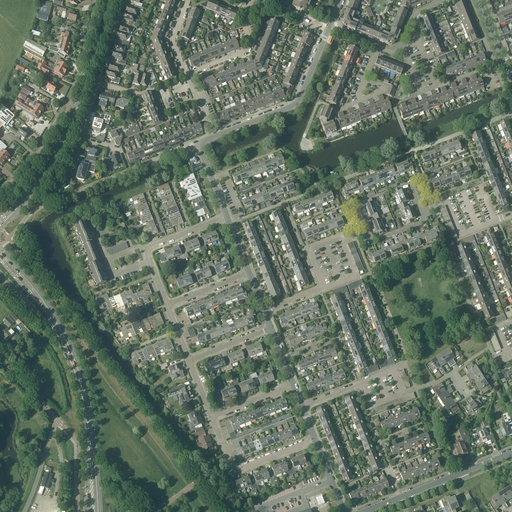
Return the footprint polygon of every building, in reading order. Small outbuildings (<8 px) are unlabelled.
[(167,0),(165,5),(175,9),(177,4),(167,0)] [(209,0),(207,6),(201,4),(203,9),(215,14),(219,4),(214,3),(215,1),(212,0),(209,0)] [(294,0),(292,7),(300,10),(301,7),(302,7),(304,11),(307,10),(305,6),(306,5),(309,7),(311,0),(294,0)] [(350,0),(348,5),(358,9),(360,4),(350,0)] [(402,0),(400,6),(409,10),(410,8),(406,0),(402,0)] [(412,0),(406,0),(410,8),(415,6),(412,0)] [(465,1),(455,5),(457,10),(467,6),(465,1)] [(42,2),(37,19),(47,22),(52,5),(42,2)] [(188,18),(197,22),(203,9),(201,4),(198,11),(191,8),(189,13),(190,14),(188,18)] [(219,4),(215,14),(220,16),(224,6),(219,4)] [(165,5),(163,10),(172,14),(175,9),(165,5)] [(348,5),(346,10),(356,14),(358,9),(348,5)] [(125,13),(134,16),(135,16),(137,9),(141,10),(143,11),(143,8),(141,8),(135,6),(134,8),(127,6),(125,13)] [(224,6),(220,16),(225,18),(229,8),(224,6)] [(467,6),(457,10),(459,14),(469,11),(467,6)] [(57,7),(56,10),(57,10),(60,11),(66,13),(65,17),(65,18),(76,21),(76,20),(78,14),(73,13),(73,11),(71,11),(71,10),(67,9),(57,7)] [(229,8),(225,18),(230,20),(233,10),(229,8)] [(399,8),(397,13),(406,17),(408,12),(399,8)] [(163,10),(161,15),(171,19),(172,14),(163,10)] [(233,10),(230,20),(234,22),(238,12),(233,10)] [(347,22),(354,19),(356,14),(346,10),(343,18),(342,20),(343,22),(342,22),(343,24),(346,23),(347,22)] [(469,11),(459,14),(461,19),(470,16),(469,11)] [(507,12),(502,14),(505,23),(506,25),(511,23),(507,12)] [(124,13),(122,20),(129,22),(128,25),(134,26),(135,23),(132,22),(134,16),(125,13),(124,13)] [(397,13),(395,18),(404,22),(406,17),(397,13)] [(431,14),(422,18),(424,23),(433,19),(431,14)] [(502,14),(497,16),(500,24),(505,23),(502,14)] [(161,15),(159,20),(168,24),(171,19),(161,15)] [(470,16),(461,19),(463,24),(472,20),(470,16)] [(188,18),(186,23),(195,27),(197,22),(188,18)] [(395,18),(393,24),(402,27),(404,22),(395,18)] [(269,25),(267,30),(276,34),(280,24),(270,19),(267,25),(269,25)] [(347,28),(355,31),(359,21),(354,19),(347,22),(346,23),(343,24),(344,25),(345,27),(346,27),(347,28)] [(433,19),(424,23),(426,28),(435,24),(433,19)] [(159,20),(157,25),(166,29),(168,24),(159,20)] [(472,20),(463,24),(465,29),(474,25),(472,20)] [(359,21),(355,31),(360,33),(364,24),(359,21)] [(186,23),(184,28),(194,32),(195,27),(186,23)] [(364,24),(360,33),(365,35),(369,26),(364,24)] [(393,24),(391,29),(400,32),(402,27),(393,24)] [(435,24),(426,28),(427,32),(437,29),(435,24)] [(119,32),(128,35),(129,35),(130,32),(132,32),(134,31),(135,26),(134,26),(128,25),(128,27),(121,25),(119,32)] [(157,25),(155,31),(164,34),(166,29),(157,25)] [(474,25),(465,29),(467,34),(476,30),(474,25)] [(369,26),(365,35),(370,37),(374,28),(369,26)] [(184,28),(182,33),(192,36),(194,32),(184,28)] [(374,28),(370,37),(375,39),(379,30),(374,28)] [(391,40),(392,41),(393,44),(395,44),(394,43),(397,42),(397,40),(400,32),(391,29),(389,34),(391,40)] [(437,29),(427,32),(429,37),(439,33),(437,29)] [(267,30),(265,35),(274,39),(276,34),(267,30)] [(379,30),(375,39),(380,41),(384,32),(379,30)] [(476,30),(467,34),(468,38),(478,35),(476,30)] [(155,31),(153,35),(162,39),(164,34),(155,31)] [(62,37),(60,44),(70,47),(71,41),(68,40),(68,38),(70,34),(62,32),(61,36),(62,37)] [(118,32),(116,39),(123,40),(122,43),(129,45),(129,42),(131,36),(129,35),(128,35),(119,32),(118,32)] [(392,45),(393,44),(392,41),(391,40),(389,34),(384,32),(380,41),(388,44),(389,45),(391,44),(392,45)] [(182,33),(179,40),(187,43),(188,41),(190,41),(192,36),(182,33)] [(304,33),(302,38),(311,42),(313,37),(311,36),(304,33)] [(439,33),(429,37),(431,42),(441,38),(439,33)] [(153,35),(151,39),(154,45),(163,42),(162,40),(162,39),(153,35)] [(265,35),(263,40),(272,44),(274,39),(265,35)] [(478,35),(468,38),(470,43),(480,40),(478,35)] [(235,38),(231,40),(234,50),(239,48),(235,38)] [(302,38),(300,44),(309,47),(311,42),(302,38)] [(441,38),(431,42),(433,47),(443,43),(441,38)] [(45,52),(46,49),(45,48),(44,49),(27,40),(24,47),(23,47),(22,50),(41,60),(45,52)] [(231,40),(226,42),(230,52),(234,50),(231,40)] [(263,40),(261,45),(270,49),(272,44),(263,40)] [(163,42),(154,45),(155,50),(165,47),(163,42)] [(226,42),(221,44),(225,54),(230,52),(226,42)] [(114,44),(112,51),(114,52),(122,54),(124,47),(128,48),(129,45),(122,43),(121,46),(114,44)] [(443,43),(433,47),(435,52),(445,48),(443,43)] [(50,47),(48,50),(59,55),(64,58),(66,55),(67,56),(70,47),(60,44),(59,44),(57,49),(50,47)] [(221,44),(216,46),(220,56),(225,54),(221,44)] [(300,44),(298,49),(307,53),(309,47),(300,44)] [(261,45),(259,50),(268,54),(270,49),(261,45)] [(216,46),(211,48),(215,57),(220,56),(216,46)] [(350,46),(348,52),(357,55),(360,48),(357,47),(356,49),(350,46)] [(165,47),(155,50),(158,55),(167,52),(165,47)] [(211,48),(207,50),(210,59),(215,57),(211,48)] [(445,48),(435,52),(437,56),(446,53),(445,48)] [(298,49),(296,54),(305,58),(307,53),(298,49)] [(207,50),(202,52),(206,61),(210,59),(207,50)] [(259,50),(257,55),(266,59),(268,54),(259,50)] [(114,52),(112,58),(118,60),(118,63),(123,65),(124,65),(125,65),(126,62),(125,62),(122,61),(124,54),(122,54),(114,52)] [(167,52),(158,55),(160,61),(169,57),(167,52)] [(202,52),(197,54),(201,63),(206,61),(202,52)] [(348,52),(346,57),(355,61),(357,55),(348,52)] [(483,53),(478,55),(482,64),(486,62),(483,53)] [(197,54),(192,55),(196,65),(201,63),(197,54)] [(296,54),(294,59),(303,63),(305,58),(296,54)] [(192,55),(185,58),(187,62),(189,61),(191,67),(196,65),(192,55)] [(257,55),(255,60),(264,64),(266,59),(257,55)] [(478,55),(473,57),(477,66),(482,64),(478,55)] [(379,56),(375,66),(380,68),(384,59),(379,56)] [(169,57),(160,61),(161,65),(171,62),(169,57)] [(346,57),(344,62),(353,66),(355,61),(346,57)] [(473,57),(468,59),(472,68),(477,66),(473,57)] [(19,58),(17,62),(27,67),(28,63),(19,58)] [(55,66),(54,66),(66,72),(69,68),(68,68),(69,66),(65,64),(64,66),(62,64),(63,62),(58,59),(55,66)] [(294,59),(292,64),(301,68),(303,63),(294,59)] [(384,59),(380,68),(385,70),(389,61),(384,59)] [(468,59),(463,61),(467,70),(472,68),(468,59)] [(255,60),(252,61),(256,71),(262,68),(264,64),(255,60)] [(252,61),(247,63),(251,73),(256,71),(252,61)] [(389,61),(385,70),(390,72),(394,63),(389,61)] [(455,61),(453,62),(458,74),(462,72),(459,62),(456,64),(455,61)] [(463,61),(459,62),(462,72),(467,70),(463,61)] [(45,62),(41,70),(48,74),(50,71),(62,78),(63,76),(64,77),(66,72),(54,66),(55,66),(52,64),(49,68),(45,66),(45,65),(46,63),(45,62)] [(171,62),(161,65),(164,71),(173,67),(171,62)] [(344,62),(342,67),(351,71),(353,66),(344,62)] [(453,62),(448,64),(449,66),(453,76),(458,74),(453,62)] [(108,71),(117,73),(118,74),(120,67),(123,68),(124,68),(124,65),(123,65),(118,63),(117,66),(110,64),(108,71)] [(247,63),(242,65),(246,74),(251,73),(247,63)] [(394,63),(390,72),(395,74),(399,65),(394,63)] [(18,64),(16,69),(23,73),(26,67),(18,64)] [(292,64),(290,69),(299,73),(301,68),(292,64)] [(135,65),(133,73),(136,74),(133,84),(140,86),(140,84),(142,76),(138,74),(139,72),(136,71),(138,65),(135,65)] [(242,65),(237,67),(241,76),(246,74),(242,65)] [(399,65),(395,74),(400,76),(404,67),(399,65)] [(449,66),(444,68),(448,78),(453,76),(449,66)] [(173,67),(164,71),(166,76),(175,72),(173,67)] [(237,67),(232,69),(236,78),(241,76),(237,67)] [(342,67),(340,72),(349,76),(351,71),(342,67)] [(232,69),(227,71),(231,80),(236,78),(232,69)] [(290,69),(287,74),(297,78),(299,73),(290,69)] [(107,70),(105,77),(112,79),(111,82),(119,84),(120,79),(116,78),(117,73),(108,71),(107,70)] [(227,71),(222,73),(226,82),(231,80),(227,71)] [(142,76),(140,84),(147,86),(149,80),(152,80),(153,80),(154,82),(156,81),(153,73),(152,73),(148,72),(146,75),(143,74),(142,76)] [(175,72),(166,76),(168,81),(175,78),(175,79),(178,78),(175,72)] [(340,72),(338,77),(347,81),(349,76),(340,72)] [(222,73),(217,75),(221,84),(226,82),(222,73)] [(287,74),(285,79),(286,79),(295,83),(297,78),(287,74)] [(206,90),(216,86),(212,77),(210,78),(209,75),(206,76),(206,75),(202,76),(203,79),(202,79),(206,90)] [(217,75),(212,77),(216,86),(221,84),(217,75)] [(338,77),(336,82),(345,85),(347,81),(338,77)] [(480,78),(475,80),(479,90),(484,88),(480,78)] [(285,79),(283,84),(287,85),(286,88),(286,89),(291,91),(293,88),(295,83),(286,79),(285,79)] [(46,80),(41,89),(45,91),(47,89),(53,93),(57,87),(46,80)] [(475,80),(470,82),(474,92),(479,90),(475,80)] [(336,82),(334,87),(343,91),(345,85),(336,82)] [(470,82),(465,84),(469,94),(474,92),(470,82)] [(465,84),(460,86),(463,96),(469,94),(465,84)] [(280,85),(275,88),(276,90),(275,90),(279,100),(282,99),(289,96),(290,96),(290,94),(291,91),(286,89),(283,88),(281,89),(281,88),(280,85)] [(18,97),(25,102),(32,90),(25,86),(18,97)] [(460,86),(455,88),(458,98),(463,96),(460,86)] [(334,87),(332,92),(341,96),(343,91),(334,87)] [(455,88),(450,90),(453,100),(458,98),(455,88)] [(269,89),(264,91),(265,94),(269,104),(274,102),(270,92),(269,89)] [(100,100),(98,106),(105,108),(107,103),(114,105),(116,98),(106,95),(106,92),(101,90),(99,100),(100,100)] [(275,90),(270,92),(274,102),(279,100),(275,90)] [(450,90),(445,92),(448,102),(453,100),(450,90)] [(442,93),(440,94),(443,104),(448,102),(445,92),(444,91),(442,92),(442,93)] [(151,92),(142,95),(144,101),(154,97),(151,92)] [(332,92),(330,97),(339,101),(341,96),(332,92)] [(265,94),(260,96),(264,106),(269,104),(265,94)] [(440,94),(434,96),(438,106),(443,104),(440,94)] [(117,99),(115,107),(118,107),(118,108),(124,109),(124,108),(126,107),(128,107),(128,105),(129,102),(130,98),(122,96),(122,100),(120,100),(117,99)] [(260,96),(256,98),(259,108),(264,106),(260,96)] [(434,96),(429,98),(433,108),(438,106),(434,96)] [(154,97),(144,101),(146,106),(156,102),(154,97)] [(330,97),(327,102),(337,106),(339,101),(330,97)] [(256,98),(250,100),(254,110),(259,108),(256,98)] [(429,98),(424,100),(428,110),(433,108),(429,98)] [(27,99),(25,104),(41,113),(41,114),(44,109),(37,105),(38,104),(38,103),(37,102),(37,101),(36,101),(35,102),(34,103),(33,105),(30,103),(31,101),(27,99)] [(387,99),(382,102),(386,111),(391,109),(389,104),(387,99)] [(244,100),(239,101),(240,104),(244,114),(249,112),(245,102),(244,100)] [(250,100),(245,102),(249,112),(254,110),(250,100)] [(424,100),(419,102),(423,112),(428,110),(424,100)] [(20,101),(17,105),(31,114),(32,114),(31,115),(36,119),(37,117),(38,118),(41,113),(25,104),(24,103),(20,101)] [(239,101),(234,103),(235,106),(239,116),(244,114),(240,104),(239,101)] [(156,102),(146,106),(148,111),(158,107),(156,102)] [(382,102),(377,104),(381,113),(386,111),(382,102)] [(419,102),(414,104),(418,114),(423,112),(419,102)] [(234,103),(229,105),(230,108),(235,119),(238,118),(238,116),(239,116),(235,106),(234,103)] [(0,122),(3,125),(6,127),(14,116),(1,104),(0,105),(0,122)] [(377,104),(372,105),(376,115),(381,113),(377,104)] [(414,104),(409,106),(413,116),(418,114),(414,104)] [(229,105),(224,107),(225,110),(229,120),(231,119),(231,121),(235,119),(230,108),(229,105)] [(372,105),(367,107),(371,117),(376,115),(372,105)] [(409,106),(404,108),(408,118),(413,116),(409,106)] [(158,107),(148,111),(150,116),(159,112),(158,107)] [(367,107),(362,109),(366,119),(371,117),(367,107)] [(337,120),(337,121),(325,125),(324,123),(325,120),(328,121),(332,111),(324,108),(320,119),(323,120),(321,123),(323,126),(322,127),(325,135),(341,129),(337,120)] [(404,108),(399,110),(403,120),(408,118),(404,108)] [(362,109),(357,111),(361,121),(366,119),(362,109)] [(225,110),(220,112),(224,122),(229,120),(225,110)] [(357,111),(352,113),(356,123),(361,121),(357,111)] [(159,112),(150,116),(152,121),(161,117),(159,112)] [(217,118),(214,119),(216,125),(224,122),(220,112),(215,114),(217,118)] [(352,113),(347,115),(351,125),(356,123),(352,113)] [(94,121),(92,130),(100,132),(102,128),(103,128),(104,123),(108,124),(109,121),(110,120),(110,117),(111,117),(110,117),(108,116),(105,115),(103,120),(94,118),(93,121),(94,121)] [(347,115),(342,117),(346,127),(351,125),(347,115)] [(161,117),(152,121),(154,126),(164,122),(161,117)] [(342,117),(337,119),(337,121),(337,120),(341,129),(346,127),(342,117)] [(508,121),(500,124),(503,130),(511,127),(508,121)] [(118,129),(109,133),(111,137),(110,137),(110,139),(111,141),(114,140),(115,141),(115,142),(116,146),(120,147),(122,139),(133,134),(140,131),(137,125),(132,123),(131,124),(132,125),(132,126),(132,127),(132,128),(131,128),(131,129),(130,129),(130,130),(127,130),(127,131),(126,132),(126,133),(125,134),(124,134),(123,134),(122,134),(120,133),(119,132),(119,131),(118,129)] [(199,123),(191,126),(195,135),(203,132),(201,127),(199,123)] [(7,125),(6,127),(16,135),(16,136),(19,138),(21,136),(24,139),(25,138),(27,136),(26,136),(28,133),(21,128),(18,133),(12,128),(13,127),(11,126),(8,124),(7,125)] [(191,126),(186,128),(190,137),(195,135),(191,126)] [(511,130),(511,127),(503,130),(505,136),(511,133),(511,130)] [(186,128),(181,130),(185,139),(190,137),(186,128)] [(181,130),(176,132),(177,134),(180,141),(181,144),(181,143),(183,143),(182,141),(185,139),(181,130)] [(480,132),(472,136),(474,142),(482,139),(480,132)] [(505,137),(503,138),(504,141),(505,141),(506,144),(507,143),(508,143),(511,140),(511,133),(505,136),(505,137)] [(177,134),(172,136),(176,147),(180,146),(179,144),(181,144),(180,141),(177,134)] [(169,135),(166,136),(170,148),(172,147),(173,148),(176,147),(172,136),(170,137),(169,135)] [(163,139),(161,140),(166,151),(170,150),(169,148),(170,148),(166,136),(163,138),(163,139)] [(482,139),(474,142),(477,148),(487,144),(486,141),(485,141),(484,141),(483,141),(482,139)] [(161,140),(157,142),(160,152),(162,151),(163,152),(166,151),(161,140)] [(0,141),(0,155),(6,161),(10,156),(4,151),(7,148),(3,144),(4,143),(2,141),(1,142),(0,141)] [(157,142),(151,144),(155,154),(160,152),(157,142)] [(458,142),(452,144),(455,152),(461,150),(458,142)] [(151,144),(146,146),(150,156),(155,154),(151,144)] [(452,144),(446,146),(449,154),(455,152),(452,144)] [(487,144),(477,148),(479,154),(487,151),(486,148),(488,147),(487,144)] [(146,146),(141,148),(145,158),(150,156),(146,146)] [(446,146),(440,149),(443,157),(449,154),(446,146)] [(88,147),(87,151),(89,152),(88,156),(91,156),(91,158),(93,159),(94,157),(95,153),(98,154),(99,150),(88,147)] [(141,148),(136,150),(140,160),(145,158),(141,148)] [(440,149),(433,151),(437,159),(443,157),(440,149)] [(136,150),(131,152),(135,163),(139,161),(139,160),(140,160),(136,150)] [(433,151),(428,153),(431,161),(437,159),(433,151)] [(487,151),(479,154),(482,160),(489,157),(490,157),(487,151)] [(126,154),(124,155),(126,160),(128,159),(130,164),(131,165),(135,163),(131,152),(126,154)] [(428,153),(421,156),(424,164),(431,161),(428,153)] [(104,163),(104,165),(108,166),(109,161),(110,162),(112,161),(114,168),(121,165),(118,155),(110,158),(111,159),(110,159),(105,158),(104,163)] [(282,156),(275,159),(278,167),(285,164),(284,164),(287,162),(285,156),(282,157),(282,156)] [(489,157),(482,160),(483,163),(482,163),(483,166),(484,166),(492,163),(491,160),(490,157),(489,157)] [(275,159),(269,161),(272,169),(278,167),(275,159)] [(402,164),(401,164),(404,173),(410,171),(411,172),(414,171),(412,167),(416,165),(414,160),(410,162),(411,162),(408,163),(407,162),(405,162),(404,162),(402,163),(402,164)] [(79,169),(76,179),(84,181),(87,171),(94,173),(97,163),(95,162),(89,161),(88,164),(80,162),(78,169),(79,169)] [(269,161),(263,164),(266,172),(272,169),(269,161)] [(492,163),(484,166),(487,172),(494,169),(492,163)] [(263,164),(257,166),(260,174),(266,172),(263,164)] [(394,170),(396,176),(396,178),(400,176),(399,175),(404,173),(401,164),(400,164),(398,165),(396,166),(397,169),(394,170)] [(257,166),(251,169),(254,177),(260,174),(257,166)] [(388,170),(387,170),(390,178),(396,176),(394,170),(393,167),(390,168),(387,169),(388,170)] [(468,167),(462,170),(465,178),(471,175),(468,167)] [(251,169),(245,171),(248,179),(254,177),(251,169)] [(384,171),(381,172),(384,181),(390,178),(387,170),(386,170),(386,169),(384,170),(384,171)] [(494,169),(487,172),(488,175),(487,175),(488,178),(489,178),(497,175),(494,169)] [(462,170),(456,172),(459,180),(465,178),(462,170)] [(245,171),(239,173),(242,181),(248,179),(245,171)] [(377,174),(376,174),(379,183),(384,181),(381,172),(379,173),(379,172),(376,173),(377,174)] [(456,172),(450,174),(453,182),(459,180),(456,172)] [(239,173),(232,176),(236,184),(242,181),(239,173)] [(193,174),(183,178),(184,182),(186,186),(185,186),(186,187),(187,190),(187,189),(197,185),(195,178),(193,174)] [(373,175),(370,176),(374,185),(379,183),(376,174),(375,174),(372,175),(373,175)] [(450,174),(443,177),(447,185),(453,182),(450,174)] [(497,175),(489,178),(491,184),(499,181),(498,178),(501,177),(499,174),(497,175)] [(365,178),(365,179),(368,187),(374,185),(370,176),(368,177),(365,178)] [(443,177),(438,179),(441,187),(447,185),(443,177)] [(361,180),(359,181),(360,183),(363,189),(368,187),(365,179),(364,179),(364,178),(361,179),(361,180)] [(432,183),(428,185),(430,190),(434,189),(434,190),(441,187),(438,179),(437,179),(431,182),(432,183)] [(287,181),(284,182),(285,185),(288,192),(295,190),(294,189),(292,182),(288,183),(287,181)] [(499,181),(491,184),(494,190),(502,187),(499,181)] [(351,184),(350,184),(354,193),(359,190),(360,192),(363,190),(363,189),(360,183),(357,185),(356,182),(354,183),(353,182),(351,183),(351,184)] [(168,184),(157,188),(159,193),(163,191),(164,194),(160,196),(160,197),(161,200),(162,200),(162,199),(172,195),(169,188),(170,188),(168,184)] [(346,189),(343,190),(346,197),(349,196),(348,195),(354,193),(350,184),(349,184),(347,185),(345,186),(346,189)] [(197,185),(187,189),(187,190),(189,194),(192,192),(194,196),(190,197),(191,201),(202,196),(199,189),(198,185),(197,185)] [(285,185),(279,187),(282,195),(288,192),(285,185)] [(279,186),(273,188),(273,189),(276,197),(282,195),(279,187),(279,186)] [(502,187),(494,190),(496,196),(504,193),(505,193),(504,189),(502,189),(502,187)] [(400,188),(393,191),(394,194),(396,194),(398,199),(407,195),(406,195),(407,195),(406,192),(405,193),(404,190),(401,191),(400,188)] [(273,189),(267,192),(270,200),(271,201),(275,200),(274,198),(276,197),(273,189)] [(267,192),(261,194),(264,202),(270,200),(267,192)] [(331,192),(324,194),(327,202),(334,200),(331,192)] [(504,193),(496,196),(497,199),(497,200),(498,202),(506,199),(504,193)] [(132,198),(128,200),(130,204),(134,203),(138,201),(139,205),(135,206),(136,210),(137,210),(137,209),(147,205),(144,198),(145,198),(143,194),(132,198)] [(261,194),(255,197),(258,205),(264,202),(261,194)] [(324,194),(318,197),(321,205),(327,202),(324,194)] [(172,195),(162,199),(162,200),(164,204),(167,202),(168,206),(164,207),(165,208),(163,208),(164,211),(165,210),(166,211),(177,207),(176,206),(174,199),(172,195)] [(407,195),(398,199),(400,204),(399,205),(400,208),(407,205),(406,202),(409,201),(408,199),(407,196),(407,195)] [(202,196),(191,201),(193,205),(197,204),(198,207),(194,208),(195,212),(196,212),(199,211),(203,209),(206,208),(203,201),(204,200),(202,196)] [(255,197),(249,199),(252,207),(258,205),(255,197)] [(318,197),(312,199),(315,207),(315,208),(316,210),(322,207),(321,205),(318,197)] [(369,204),(366,205),(367,208),(366,208),(367,210),(368,211),(376,207),(374,202),(376,201),(374,198),(367,201),(369,204)] [(249,199),(243,201),(246,209),(252,207),(249,199)] [(312,199),(306,202),(309,209),(315,207),(312,199)] [(506,199),(498,202),(501,209),(503,208),(508,206),(509,206),(506,199)] [(306,202),(300,204),(303,212),(309,209),(306,202)] [(293,209),(293,210),(294,212),(295,212),(296,212),(297,214),(303,212),(300,204),(294,207),(295,208),(293,209)] [(137,210),(136,211),(138,214),(139,214),(139,213),(142,212),(143,216),(139,217),(137,218),(138,222),(141,221),(151,217),(151,216),(148,210),(149,209),(147,205),(137,209),(137,210)] [(407,205),(400,208),(401,211),(403,211),(405,216),(413,213),(413,212),(414,212),(413,209),(412,210),(411,207),(408,208),(407,205)] [(177,207),(166,211),(168,215),(172,214),(173,217),(169,218),(170,222),(171,222),(174,220),(177,219),(181,218),(178,211),(179,210),(177,206),(176,206),(177,207)] [(368,211),(368,212),(369,214),(370,216),(373,215),(374,218),(381,215),(380,212),(379,213),(376,207),(368,211)] [(279,211),(272,214),(274,221),(282,218),(279,211)] [(404,216),(402,217),(402,220),(404,220),(406,220),(406,219),(407,222),(405,222),(407,225),(414,223),(413,220),(416,219),(415,216),(414,213),(414,214),(413,213),(405,216),(404,216)] [(375,221),(372,222),(373,225),(374,228),(374,227),(375,228),(383,225),(381,219),(383,219),(385,218),(383,215),(381,215),(374,218),(375,221)] [(151,217),(141,221),(143,225),(146,223),(147,226),(143,228),(143,229),(141,230),(143,233),(145,232),(146,232),(145,232),(149,230),(152,229),(156,228),(155,228),(153,221),(152,216),(151,216),(151,217)] [(337,218),(334,219),(334,220),(337,228),(344,225),(343,225),(348,223),(345,216),(337,219),(337,218)] [(282,218),(274,221),(277,227),(285,224),(282,218)] [(334,220),(328,222),(331,230),(337,228),(334,220)] [(76,227),(77,230),(86,226),(84,221),(74,225),(75,228),(76,227)] [(328,222),(322,225),(325,233),(331,230),(328,222)] [(251,223),(243,226),(246,232),(254,229),(251,223)] [(285,224),(277,227),(279,233),(287,230),(285,224)] [(322,225),(316,227),(319,235),(325,233),(322,225)] [(375,229),(374,229),(375,231),(376,231),(377,234),(380,233),(381,235),(388,233),(387,229),(385,230),(383,225),(375,228),(375,229)] [(77,233),(78,235),(88,231),(86,226),(77,230),(78,233),(77,233)] [(316,227),(310,230),(313,237),(316,236),(316,237),(319,236),(319,235),(316,227)] [(434,230),(429,232),(432,241),(433,240),(433,241),(436,240),(435,239),(438,238),(437,235),(440,234),(437,227),(433,228),(434,230)] [(254,229),(246,232),(248,238),(256,235),(254,229)] [(287,230),(279,233),(281,239),(289,236),(287,230)] [(310,230),(304,232),(307,239),(307,240),(308,239),(309,240),(311,239),(311,238),(313,237),(310,230)] [(81,240),(93,235),(93,234),(91,234),(89,234),(88,231),(78,235),(79,238),(80,237),(81,240)] [(209,234),(209,235),(212,243),(218,241),(220,245),(223,244),(220,237),(217,238),(215,232),(212,233),(213,234),(210,235),(209,234)] [(423,232),(420,234),(423,241),(425,240),(427,243),(429,242),(432,241),(429,232),(423,234),(423,232)] [(417,237),(412,239),(415,247),(416,247),(416,248),(419,246),(418,246),(421,245),(420,242),(423,241),(420,234),(416,235),(417,237)] [(485,237),(484,237),(484,238),(487,244),(489,243),(497,240),(494,234),(491,235),(488,236),(485,237)] [(82,246),(92,242),(91,238),(94,237),(93,235),(81,240),(82,243),(81,243),(82,246)] [(204,243),(202,244),(205,252),(204,252),(205,254),(207,257),(206,257),(207,257),(208,256),(206,251),(207,250),(206,246),(212,243),(209,235),(208,235),(208,236),(205,237),(205,236),(202,237),(204,243)] [(256,235),(248,238),(251,244),(258,241),(256,235)] [(289,236),(281,239),(284,245),(292,242),(289,236)] [(405,239),(402,241),(405,248),(408,247),(409,250),(412,249),(414,248),(415,247),(412,239),(406,241),(405,239)] [(191,242),(190,242),(193,251),(200,248),(202,253),(204,252),(202,244),(199,245),(197,240),(194,241),(191,242)] [(497,240),(489,243),(491,249),(499,246),(497,240)] [(258,241),(251,244),(253,250),(261,247),(258,241)] [(400,243),(394,245),(398,254),(399,254),(401,253),(403,252),(402,249),(405,248),(402,241),(399,242),(400,243)] [(84,248),(85,250),(94,246),(92,242),(82,246),(83,248),(84,248)] [(186,250),(183,251),(186,259),(186,260),(187,261),(188,260),(187,258),(189,258),(187,253),(193,251),(190,242),(189,242),(190,243),(187,244),(186,244),(184,245),(186,250)] [(292,242),(284,245),(286,251),(294,248),(292,242)] [(388,246),(385,247),(388,254),(391,253),(392,256),(394,255),(395,256),(397,255),(397,254),(398,254),(394,245),(389,248),(388,246)] [(461,247),(458,248),(460,254),(468,251),(466,245),(464,245),(461,246),(461,247)] [(85,253),(86,256),(96,252),(94,246),(85,250),(86,253),(85,253)] [(499,246),(491,249),(493,255),(501,252),(499,246)] [(172,249),(171,249),(175,258),(181,255),(183,260),(184,260),(186,259),(183,251),(180,252),(178,247),(175,248),(172,250),(172,249)] [(261,247),(253,250),(255,256),(263,253),(261,247)] [(382,250),(377,252),(381,261),(384,260),(386,259),(385,256),(388,254),(385,247),(382,249),(382,250)] [(294,248),(286,251),(289,257),(297,254),(294,248)] [(167,258),(164,259),(167,266),(170,265),(168,260),(175,258),(171,249),(171,250),(168,251),(165,252),(167,258)] [(468,251),(460,254),(463,260),(471,257),(468,251)] [(88,258),(89,260),(98,257),(96,252),(86,256),(87,258),(88,258)] [(373,252),(368,254),(371,261),(374,260),(375,263),(377,262),(377,263),(380,262),(380,261),(381,261),(377,252),(373,254),(373,252)] [(501,252),(493,255),(496,261),(504,258),(501,252)] [(263,253),(255,256),(258,262),(266,259),(263,253)] [(297,254),(289,257),(291,263),(299,260),(297,254)] [(227,261),(220,264),(223,272),(224,272),(227,271),(230,269),(228,264),(231,263),(228,255),(225,256),(227,261)] [(90,263),(88,264),(89,266),(97,263),(100,262),(98,257),(89,260),(90,263)] [(471,257),(463,260),(465,266),(473,263),(471,257)] [(504,258),(496,261),(498,267),(506,264),(504,258)] [(266,259),(258,262),(260,268),(268,265),(266,259)] [(299,260),(291,263),(293,270),(301,266),(299,260)] [(212,262),(209,263),(212,270),(215,269),(217,275),(220,274),(223,273),(223,272),(220,264),(214,266),(212,262)] [(97,263),(89,266),(92,276),(91,276),(91,277),(102,273),(101,270),(103,269),(102,268),(103,268),(102,264),(98,266),(97,263)] [(208,269),(201,271),(205,280),(206,279),(205,279),(208,277),(209,278),(211,277),(209,271),(212,270),(209,263),(206,264),(208,269)] [(473,263),(465,266),(468,272),(475,269),(473,263)] [(506,264),(498,267),(501,273),(508,270),(506,264)] [(268,265),(260,268),(263,275),(270,271),(268,265)] [(301,266),(293,270),(296,275),(304,272),(301,266)] [(193,269),(190,270),(193,278),(196,276),(198,282),(201,281),(201,280),(204,279),(204,280),(205,280),(201,271),(195,274),(193,269)] [(475,269),(468,272),(470,278),(478,275),(475,269)] [(188,274),(182,276),(183,279),(186,287),(187,287),(187,286),(190,285),(193,284),(191,279),(193,278),(190,270),(187,271),(188,274)] [(508,270),(501,273),(503,279),(511,276),(508,270)] [(270,271),(263,275),(265,281),(273,278),(270,271)] [(304,272),(296,275),(298,281),(306,278),(304,272)] [(102,273),(91,277),(92,277),(93,277),(96,287),(105,283),(104,281),(108,280),(106,275),(105,276),(105,275),(103,275),(102,273)] [(478,275),(470,278),(472,284),(480,281),(478,275)] [(175,276),(172,277),(175,285),(177,284),(180,289),(182,288),(185,287),(186,287),(183,279),(177,281),(175,276)] [(511,279),(511,276),(503,279),(505,285),(511,282),(511,279)] [(273,278),(265,281),(267,287),(275,284),(273,278)] [(306,278),(298,281),(301,288),(309,285),(306,278)] [(480,281),(472,284),(475,290),(483,287),(480,281)] [(275,284),(267,287),(270,293),(278,290),(275,284)] [(361,286),(359,287),(361,293),(369,290),(367,284),(364,285),(361,286)] [(483,287),(475,290),(477,296),(485,293),(483,287)] [(240,288),(234,290),(237,298),(243,296),(245,299),(248,298),(244,290),(243,290),(243,289),(241,290),(240,288)] [(278,290),(270,293),(271,295),(270,296),(271,298),(272,298),(272,299),(280,296),(279,292),(280,292),(279,289),(278,290)] [(234,290),(228,293),(231,301),(237,298),(234,290)] [(369,290),(361,293),(364,299),(372,296),(369,290)] [(124,293),(119,295),(120,295),(124,305),(128,304),(128,305),(132,303),(135,301),(133,295),(131,291),(124,294),(124,293)] [(133,295),(135,301),(137,306),(137,307),(142,305),(141,301),(140,301),(143,299),(145,303),(149,302),(148,299),(147,296),(146,296),(145,294),(144,291),(137,294),(137,293),(133,295)] [(228,293),(222,295),(225,303),(231,301),(228,293)] [(485,293),(477,296),(480,303),(488,299),(485,293)] [(100,297),(95,299),(100,310),(104,308),(103,304),(106,303),(107,307),(109,307),(111,306),(108,299),(109,299),(107,295),(100,298),(100,297)] [(109,299),(108,299),(111,306),(109,307),(110,310),(112,310),(117,308),(115,305),(119,303),(120,307),(121,310),(125,309),(124,305),(120,295),(113,298),(113,297),(109,299)] [(222,295),(216,298),(219,306),(225,303),(222,295)] [(334,297),(330,298),(332,301),(331,302),(332,304),(333,304),(341,301),(338,295),(336,296),(334,297)] [(372,296),(364,299),(366,305),(374,302),(372,296)] [(216,298),(210,300),(213,308),(219,306),(216,298)] [(488,299),(480,303),(482,309),(490,305),(488,301),(488,300),(488,299)] [(210,300),(204,302),(207,310),(213,308),(210,300)] [(341,301),(333,304),(335,310),(343,307),(341,301)] [(201,302),(197,303),(198,305),(201,313),(207,310),(204,302),(202,303),(201,302)] [(316,302),(309,305),(313,313),(319,310),(316,302)] [(374,302),(366,305),(368,311),(376,308),(374,302)] [(198,305),(191,307),(194,315),(201,313),(198,305)] [(309,305),(303,307),(306,315),(313,313),(309,305)] [(490,305),(482,309),(484,315),(492,311),(490,305)] [(189,307),(185,308),(186,312),(188,315),(189,317),(194,315),(191,307),(190,308),(189,307)] [(300,309),(297,310),(300,318),(306,315),(303,307),(302,308),(302,307),(300,308),(300,309)] [(343,307),(335,310),(338,316),(345,313),(343,307)] [(376,308),(368,311),(371,317),(379,314),(376,308)] [(297,310),(291,312),(294,320),(300,318),(297,310)] [(245,318),(248,326),(249,325),(249,326),(252,325),(251,324),(254,323),(254,322),(257,321),(253,311),(250,313),(250,314),(248,315),(248,316),(245,317),(245,318)] [(492,311),(484,315),(487,321),(490,319),(493,318),(495,318),(492,311)] [(291,312),(285,314),(288,322),(294,320),(291,312)] [(345,313),(338,316),(340,323),(348,319),(350,318),(348,312),(345,313)] [(285,314),(279,317),(282,325),(288,322),(285,314)] [(379,314),(371,317),(373,324),(381,321),(379,314)] [(16,322),(10,315),(3,322),(7,326),(9,328),(16,322)] [(147,318),(142,320),(142,321),(143,320),(147,331),(151,329),(150,325),(153,324),(154,328),(158,327),(158,326),(157,323),(155,319),(154,316),(147,319),(147,318)] [(245,318),(239,320),(242,328),(248,326),(245,318)] [(348,319),(340,323),(342,329),(350,325),(348,319)] [(135,323),(131,324),(132,325),(136,335),(140,333),(138,330),(142,329),(143,333),(147,331),(143,320),(142,321),(136,323),(135,323)] [(239,320),(233,323),(236,331),(242,328),(239,320)] [(381,321),(373,324),(376,330),(384,327),(381,321)] [(233,323),(227,325),(230,333),(236,331),(233,323)] [(324,324),(318,327),(321,335),(327,332),(324,324)] [(125,327),(120,329),(124,340),(129,338),(127,334),(131,333),(132,337),(136,336),(136,335),(132,325),(125,328),(125,327)] [(227,325),(221,327),(224,335),(230,333),(227,325)] [(350,325),(342,329),(345,335),(353,332),(350,325)] [(221,327),(214,330),(217,338),(224,335),(221,327)] [(318,327),(312,329),(315,337),(321,335),(318,327)] [(376,330),(374,330),(376,337),(378,336),(386,333),(384,327),(376,330)] [(7,329),(1,335),(6,340),(7,341),(15,334),(11,330),(9,332),(7,329)] [(312,329),(306,331),(309,339),(315,337),(312,329)] [(214,330),(208,332),(211,340),(217,338),(214,330)] [(303,332),(300,334),(303,342),(309,339),(306,331),(304,331),(303,332)] [(208,332),(202,335),(205,343),(211,340),(208,332)] [(353,332),(345,335),(347,341),(355,338),(353,332)] [(200,336),(196,337),(197,339),(198,342),(199,345),(205,343),(202,335),(201,333),(199,334),(200,336)] [(386,333),(378,336),(380,342),(388,339),(386,333)] [(300,334),(294,336),(297,344),(303,342),(300,334)] [(294,336),(287,339),(291,347),(297,344),(294,336)] [(355,338),(347,341),(350,347),(358,344),(356,340),(359,339),(358,337),(355,338)] [(388,339),(380,342),(383,348),(391,345),(388,339)] [(157,344),(152,345),(153,346),(157,356),(164,353),(164,354),(168,352),(167,348),(165,344),(164,341),(157,344)] [(253,346),(256,355),(262,352),(264,357),(267,356),(264,348),(261,349),(259,344),(256,345),(257,345),(253,347),(253,346)] [(358,344),(350,347),(352,353),(360,350),(358,344)] [(391,345),(383,348),(384,352),(385,354),(393,351),(391,345)] [(146,348),(141,350),(146,361),(146,360),(147,360),(147,361),(150,360),(149,359),(153,358),(157,356),(153,346),(146,348)] [(248,355),(245,356),(248,363),(251,362),(250,357),(256,355),(253,346),(252,347),(249,348),(246,349),(248,355)] [(450,350),(445,353),(453,364),(453,366),(456,364),(452,358),(454,357),(455,358),(460,355),(455,348),(451,351),(450,350)] [(334,349),(328,351),(331,359),(332,362),(334,361),(333,358),(337,357),(334,349)] [(360,350),(352,353),(354,359),(362,356),(364,355),(363,352),(363,351),(362,349),(360,350)] [(134,353),(130,354),(134,364),(134,365),(137,364),(139,364),(137,360),(140,358),(142,362),(146,361),(146,360),(146,361),(141,350),(134,353)] [(235,353),(234,354),(237,362),(244,360),(246,364),(248,363),(245,356),(243,357),(241,351),(238,352),(238,353),(235,354),(235,353)] [(328,351),(322,353),(325,361),(331,359),(328,351)] [(393,351),(385,354),(387,360),(390,359),(392,358),(396,357),(393,351)] [(322,353),(315,356),(319,364),(325,361),(322,353)] [(445,353),(436,359),(440,364),(441,367),(446,364),(445,363),(447,362),(449,364),(451,367),(453,366),(453,364),(445,353)] [(230,362),(227,363),(228,364),(230,370),(233,369),(231,365),(232,364),(237,362),(234,354),(233,354),(233,355),(230,356),(230,355),(228,356),(230,362)] [(315,356),(309,358),(312,364),(313,366),(318,364),(319,364),(315,356)] [(362,356),(354,359),(357,364),(357,365),(358,364),(365,362),(362,356)] [(309,358),(303,361),(305,364),(307,369),(313,366),(312,364),(309,358)] [(216,361),(215,361),(217,364),(219,369),(225,367),(227,372),(230,370),(228,364),(227,363),(224,364),(222,359),(219,360),(219,359),(216,360),(216,361)] [(431,364),(428,366),(432,373),(437,370),(436,369),(438,368),(443,375),(445,373),(441,367),(440,364),(436,359),(432,362),(432,363),(431,364)] [(205,366),(205,367),(206,368),(210,379),(214,377),(212,372),(219,369),(217,364),(215,361),(214,361),(211,362),(212,363),(209,364),(209,365),(205,366)] [(299,367),(297,368),(298,371),(300,370),(300,371),(307,369),(305,364),(303,361),(297,363),(298,364),(299,367)] [(358,364),(357,365),(359,371),(363,370),(365,369),(367,368),(366,364),(368,363),(367,361),(365,362),(358,364)] [(470,364),(465,367),(468,372),(469,372),(470,373),(466,376),(468,379),(479,372),(476,367),(475,368),(473,364),(472,363),(471,363),(470,364)] [(172,366),(168,368),(171,376),(170,376),(172,381),(180,378),(180,379),(184,377),(181,369),(182,369),(180,365),(173,368),(172,366)] [(271,373),(264,375),(267,384),(268,384),(268,383),(271,382),(274,381),(272,376),(274,375),(272,367),(269,368),(271,373)] [(343,371),(336,373),(339,381),(346,379),(343,371)] [(509,371),(503,374),(506,382),(510,381),(511,380),(511,371),(509,372),(509,371)] [(479,372),(468,379),(470,381),(474,379),(475,380),(474,381),(477,386),(485,381),(479,372)] [(253,374),(256,382),(257,385),(260,383),(261,386),(264,385),(263,385),(267,384),(264,375),(258,378),(256,373),(253,374)] [(336,373),(330,375),(333,384),(339,381),(336,373)] [(252,380),(245,383),(249,391),(250,391),(249,390),(252,389),(253,390),(255,389),(254,386),(257,385),(256,382),(253,374),(250,375),(252,380)] [(324,378),(327,386),(333,384),(330,375),(324,378)] [(318,380),(321,388),(327,386),(324,378),(318,380)] [(318,380),(312,383),(315,391),(321,388),(318,380)] [(237,381),(234,382),(237,389),(240,388),(242,394),(245,393),(245,392),(248,391),(249,391),(245,383),(239,385),(237,381)] [(477,386),(474,388),(476,390),(480,388),(481,389),(480,390),(483,395),(490,391),(492,389),(489,385),(488,385),(485,381),(477,386)] [(230,388),(227,390),(230,398),(231,398),(231,399),(234,398),(234,397),(237,396),(234,390),(237,389),(234,382),(231,383),(232,384),(229,385),(230,388)] [(312,383),(306,385),(309,393),(315,391),(312,383)] [(433,388),(432,389),(435,394),(436,393),(439,397),(452,389),(450,387),(445,389),(444,390),(443,389),(444,388),(441,383),(434,387),(433,388)] [(183,385),(169,390),(171,396),(178,393),(180,392),(181,395),(178,396),(179,399),(179,400),(180,400),(181,403),(184,402),(184,403),(194,399),(189,388),(185,389),(184,385),(183,385)] [(219,388),(216,389),(220,399),(223,398),(224,401),(226,400),(227,400),(230,399),(229,399),(230,398),(227,390),(220,392),(219,388)] [(452,389),(439,397),(445,406),(454,401),(451,396),(449,397),(448,395),(453,392),(452,389)] [(352,396),(345,399),(347,406),(355,403),(352,396)] [(454,401),(445,406),(448,411),(449,410),(452,415),(460,410),(456,405),(455,406),(454,404),(462,400),(460,397),(454,401)] [(469,405),(464,408),(468,414),(472,411),(473,412),(478,409),(477,407),(482,404),(478,399),(474,402),(471,398),(466,401),(469,405)] [(281,399),(278,401),(278,402),(281,410),(287,408),(288,409),(291,408),(288,400),(285,401),(284,400),(282,401),(281,399)] [(278,402),(272,404),(275,412),(281,410),(278,402)] [(355,403),(347,406),(349,412),(357,409),(355,403)] [(272,404),(266,407),(269,415),(275,412),(272,404)] [(266,407),(260,409),(263,417),(269,415),(266,407)] [(324,407),(316,411),(319,417),(327,414),(324,407)] [(260,409),(254,411),(257,419),(263,417),(260,409)] [(357,409),(349,412),(352,418),(360,415),(357,409)] [(417,409),(410,411),(414,419),(420,417),(417,409)] [(254,411),(248,414),(251,422),(257,419),(254,411)] [(410,411),(405,414),(408,422),(414,419),(410,411)] [(191,414),(188,415),(189,418),(190,418),(192,424),(190,425),(191,428),(197,425),(198,429),(195,430),(196,433),(203,430),(201,424),(203,423),(198,412),(191,415),(191,414)] [(498,431),(497,432),(498,433),(499,434),(502,433),(504,438),(508,436),(508,437),(511,435),(511,422),(508,413),(502,416),(505,422),(505,424),(499,426),(501,429),(500,430),(498,431)] [(248,414),(242,416),(245,424),(251,422),(248,414)] [(327,414),(319,417),(321,423),(329,420),(327,414)] [(405,414),(398,416),(401,424),(408,422),(405,414)] [(360,415),(352,418),(354,424),(362,421),(360,415)] [(242,416),(236,419),(239,427),(245,424),(242,416)] [(398,416),(392,419),(395,427),(401,424),(398,416)] [(236,419),(230,421),(231,424),(232,427),(233,429),(234,431),(240,429),(239,427),(236,419)] [(392,419),(386,421),(389,429),(395,427),(392,419)] [(329,420),(321,423),(324,429),(331,426),(329,420)] [(362,421),(354,424),(357,430),(365,427),(362,421)] [(380,423),(380,424),(383,431),(389,429),(386,421),(380,423)] [(331,426),(324,429),(326,435),(334,432),(331,426)] [(289,429),(292,437),(293,437),(298,435),(295,427),(289,429)] [(365,427),(357,430),(359,436),(367,433),(365,427)] [(283,432),(286,440),(292,437),(289,429),(283,432)] [(457,444),(454,446),(456,449),(457,448),(459,456),(468,453),(464,442),(465,441),(465,442),(469,441),(464,429),(459,431),(463,440),(457,442),(457,444)] [(478,434),(476,435),(477,439),(476,440),(477,442),(478,444),(480,443),(481,446),(484,445),(484,443),(487,442),(488,445),(492,444),(491,443),(495,442),(492,435),(488,436),(487,435),(488,434),(486,429),(482,430),(483,431),(483,430),(483,431),(480,433),(478,434)] [(196,433),(193,434),(194,438),(199,436),(200,439),(198,440),(200,443),(197,444),(199,448),(201,447),(203,451),(212,447),(208,436),(206,437),(203,430),(196,433)] [(283,432),(277,434),(280,442),(286,440),(283,432)] [(334,432),(326,435),(328,441),(336,438),(334,432)] [(367,433),(359,436),(361,442),(369,439),(367,433)] [(277,434),(271,437),(274,445),(280,442),(277,434)] [(427,434),(420,436),(423,444),(430,442),(427,434)] [(420,436),(414,439),(417,447),(423,444),(420,436)] [(265,439),(268,447),(274,445),(271,437),(265,439)] [(336,438),(328,441),(331,447),(338,444),(336,438)] [(259,441),(262,449),(268,447),(265,439),(259,441)] [(369,439),(361,442),(364,448),(372,445),(369,439)] [(414,439),(408,441),(411,449),(417,447),(414,439)] [(253,444),(256,452),(262,449),(259,441),(253,444)] [(408,441),(402,444),(405,451),(411,449),(408,441)] [(253,444),(247,446),(250,454),(256,452),(253,444)] [(338,444),(331,447),(333,453),(341,450),(338,444)] [(402,444),(396,446),(399,454),(405,451),(402,444)] [(372,445),(364,448),(366,454),(374,451),(372,445)] [(247,446),(241,449),(242,451),(243,454),(244,457),(250,454),(247,446)] [(396,446),(390,448),(393,456),(399,454),(396,446)] [(341,450),(333,453),(335,459),(343,456),(341,450)] [(374,451),(366,454),(368,460),(376,457),(374,451)] [(303,456),(297,458),(300,466),(306,464),(308,469),(311,468),(308,460),(305,461),(303,456)] [(343,456),(335,459),(338,465),(346,462),(343,456)] [(376,457),(368,460),(371,466),(379,463),(376,457)] [(293,466),(290,468),(293,474),(293,475),(296,474),(294,468),(300,466),(297,458),(291,461),(293,466)] [(437,459),(430,462),(433,470),(440,467),(437,459)] [(346,462),(338,465),(340,471),(348,468),(346,462)] [(430,462),(424,464),(427,472),(433,470),(430,462)] [(285,463),(279,465),(282,474),(288,471),(290,476),(293,474),(290,468),(287,469),(285,463)] [(379,463),(371,466),(373,473),(381,469),(379,463)] [(424,464),(418,467),(421,474),(427,472),(424,464)] [(274,474),(271,475),(274,482),(277,481),(275,476),(282,474),(279,465),(278,466),(272,468),(274,474)] [(418,467),(412,469),(415,477),(421,474),(418,467)] [(348,468),(340,471),(343,477),(350,474),(348,468)] [(412,469),(406,471),(409,479),(415,477),(412,469)] [(266,470),(260,473),(263,481),(269,478),(271,483),(274,482),(271,475),(269,476),(266,470)] [(406,471),(400,474),(403,482),(409,479),(406,471)] [(48,489),(50,482),(53,483),(54,480),(51,479),(52,475),(45,473),(41,487),(48,489)] [(255,481),(253,482),(255,489),(258,488),(257,486),(260,485),(259,482),(263,481),(260,473),(253,475),(255,481)] [(350,474),(343,477),(345,484),(353,481),(350,474)] [(248,478),(241,480),(245,488),(251,486),(252,491),(256,490),(255,489),(253,482),(250,483),(248,478)] [(385,479),(379,482),(382,490),(389,487),(385,479)] [(237,488),(234,489),(237,497),(240,496),(238,491),(245,488),(241,480),(235,483),(237,488)] [(379,482),(373,484),(376,492),(382,490),(379,482)] [(373,484),(367,487),(370,495),(376,492),(373,484)] [(367,487),(361,489),(364,497),(370,495),(367,487)] [(361,489),(355,491),(358,499),(364,497),(361,489)] [(355,491),(349,494),(352,502),(358,499),(355,491)] [(507,491),(498,496),(503,504),(506,509),(508,507),(505,502),(511,498),(507,491)] [(494,501),(490,504),(494,511),(498,511),(497,509),(499,508),(498,507),(503,504),(498,496),(493,499),(494,501)] [(443,499),(441,500),(444,508),(455,503),(453,498),(451,499),(450,497),(446,498),(445,497),(444,497),(444,498),(443,499)] [(455,503),(444,508),(445,511),(455,511),(455,510),(458,509),(455,503)]
